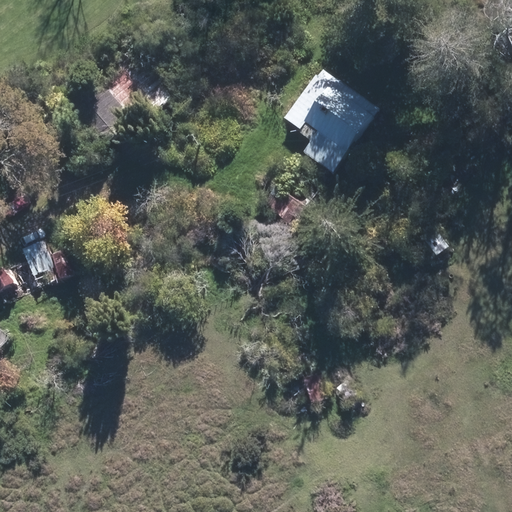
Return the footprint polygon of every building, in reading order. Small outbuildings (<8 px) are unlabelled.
[(60,105),(97,152),(134,123),(133,121),(150,108),(154,113),(171,100),(132,50),(60,105)] [(303,154),(330,173),(376,109),(319,68),(282,119),(299,131),(297,134),(311,144),(303,154)] [(264,205),(291,226),(299,217),(271,195),(264,205)] [(424,240),(435,255),(447,247),(437,232),(424,240)] [(0,294),(4,303),(84,266),(74,243),(50,254),(43,241),(4,259),(7,266),(0,268),(0,294)] [(331,301),(353,332),(365,323),(342,293),(331,301)]
